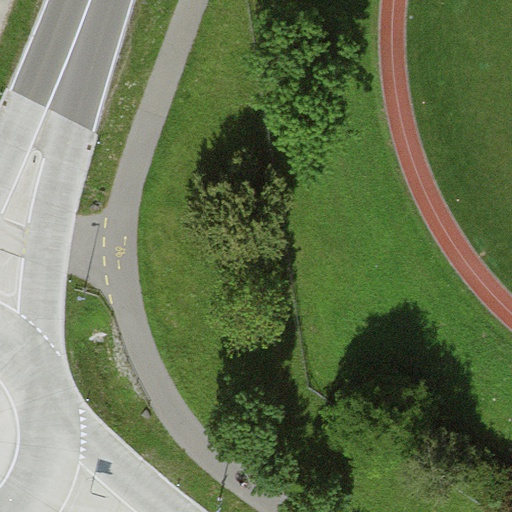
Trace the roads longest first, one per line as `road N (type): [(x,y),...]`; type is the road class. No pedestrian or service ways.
road 1 (secondary): [(29,363),(43,138)]
road 2 (secondary): [(43,138),(93,0)]
road 3 (tertiary): [(152,511),(53,419)]
